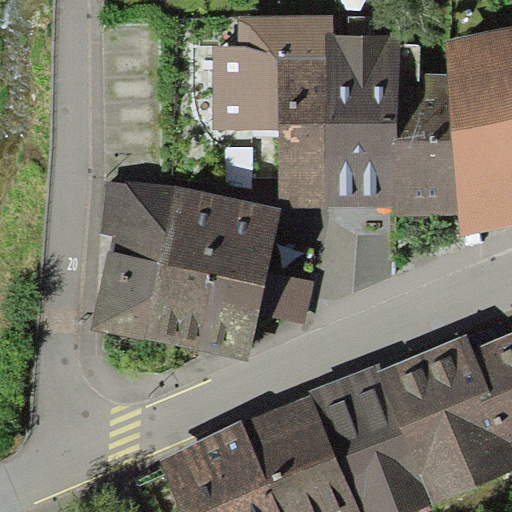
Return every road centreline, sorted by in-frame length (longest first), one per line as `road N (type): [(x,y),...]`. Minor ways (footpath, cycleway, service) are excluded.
road 1 (residential): [(76,465),(511,273)]
road 2 (residential): [(79,0),(67,342),(76,465)]
